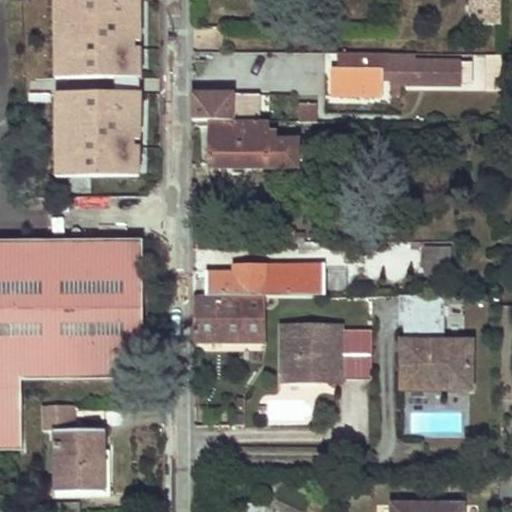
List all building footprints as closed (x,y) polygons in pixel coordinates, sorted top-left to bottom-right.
[(55,0),(56,80),(67,80),(66,0),(55,0)] [(66,0),(67,80),(115,80),(141,80),(140,0),(66,0)] [(498,27),(499,0),(467,0),(466,25),(498,27)] [(221,28),(194,28),(194,49),(221,49),(221,28)] [(415,62),(415,54),(339,54),(339,71),(333,71),(332,96),(380,97),(380,79),(390,79),(390,85),(461,84),(461,63),(415,62)] [(499,62),(487,61),(485,85),(498,86),(499,62)] [(115,80),(116,95),(141,95),(141,80),(115,80)] [(245,94),(192,94),(191,121),(207,121),(258,122),(258,116),(245,116),(245,94)] [(56,95),(57,179),(67,179),(67,95),(56,95)] [(67,95),(67,179),(142,178),(141,95),(116,95),(67,95)] [(207,121),(207,167),(232,167),(244,167),(267,167),(295,167),(295,161),(295,149),(295,143),(274,143),(274,135),(268,135),(268,122),(258,122),(207,121)] [(143,381),(142,242),(23,243),(24,280),(0,280),(0,451),(21,451),(21,382),(143,381)] [(0,280),(24,280),(23,243),(0,243),(0,280)] [(425,249),(424,277),(451,278),(452,250),(425,249)] [(325,297),(324,268),(234,268),(234,275),(206,275),(206,297),(266,297),(325,297)] [(194,297),(193,343),(266,343),(266,297),(206,297),(194,297)] [(403,297),(403,378),(443,384),(469,388),(469,346),(443,346),(444,298),(403,297)] [(341,327),(281,327),(280,380),(372,380),(371,330),(341,330),(341,327)] [(443,384),(403,378),(403,388),(443,388),(443,384)] [(42,407),(42,422),(69,422),(69,407),(42,407)] [(54,432),(55,494),(105,494),(104,432),(54,432)]
